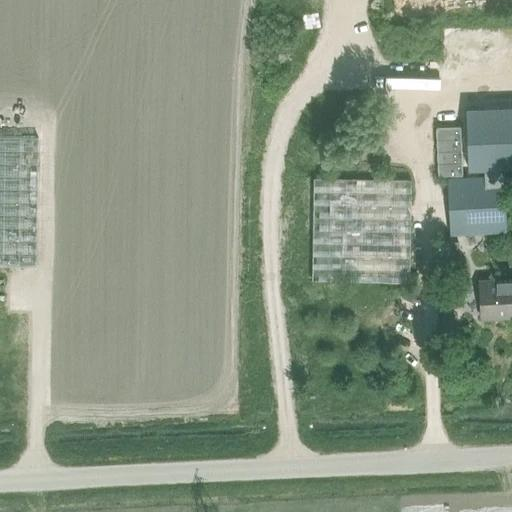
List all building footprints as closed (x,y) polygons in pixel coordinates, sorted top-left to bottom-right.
[(0,265),(36,266),(37,137),(0,136),(0,265)] [(447,157),(448,177),(451,233),(507,231),(503,155),(447,157)] [(248,281),(410,283),(411,180),(249,178),(248,281)] [(452,242),(443,242),(444,266),(461,265),(460,253),(452,254),(452,242)] [(511,278),(479,280),(481,318),(499,317),(499,313),(511,312),(511,278)]
